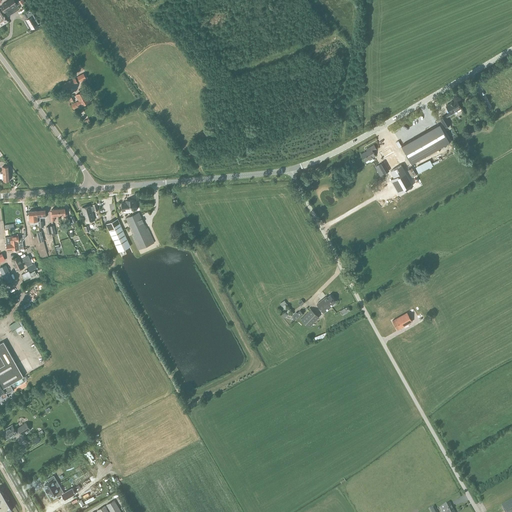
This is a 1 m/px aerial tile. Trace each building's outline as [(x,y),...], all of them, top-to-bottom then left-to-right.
[(10,0),(1,6),(5,12),(17,4),(14,0),(10,0)] [(27,20),(32,29),(37,25),(37,24),(39,23),(34,16),(32,17),(27,20)] [(80,82),(86,78),(83,73),(77,77),(80,82)] [(75,78),(61,85),(64,90),(78,83),(75,78)] [(83,91),(76,95),(80,102),(78,103),(77,102),(72,105),(74,109),(79,106),(79,104),(81,103),(82,106),(90,101),(83,91)] [(445,115),(446,116),(439,119),(444,128),(451,124),(447,117),(454,113),(453,112),(461,108),(456,100),(446,106),(450,113),(445,115)] [(441,123),(402,146),(412,164),(451,141),(441,123)] [(373,152),(377,149),(374,144),(370,147),(366,149),(367,151),(361,154),(365,161),(369,159),(369,160),(373,158),(373,157),(375,156),(373,152)] [(402,165),(391,146),(379,153),(390,171),(394,178),(390,180),(398,194),(413,185),(402,165)] [(383,174),(389,171),(384,162),(378,165),(383,174)] [(136,202),(134,202),(134,200),(126,200),(126,202),(122,203),(122,205),(121,205),(121,208),(122,208),(122,210),(123,210),(123,213),(132,212),(132,210),(137,209),(136,207),(138,207),(137,204),(136,204),(136,202)] [(93,204),(93,206),(91,206),(91,205),(81,208),(85,223),(96,220),(93,211),(94,210),(95,211),(98,210),(96,203),(93,204)] [(54,216),(59,215),(58,208),(52,209),(52,211),(51,211),(51,221),(54,221),(54,216)] [(58,208),(59,215),(64,215),(65,220),(67,220),(67,210),(65,210),(65,208),(58,208)] [(30,222),(38,221),(37,210),(29,211),(30,222)] [(38,221),(39,221),(41,221),(40,216),(41,216),(42,218),(46,217),(45,210),(37,210),(38,221)] [(155,243),(148,228),(146,228),(139,212),(125,218),(133,234),(131,235),(138,250),(155,243)] [(130,247),(117,219),(106,224),(119,252),(119,251),(130,246),(130,247)] [(83,247),(88,244),(80,230),(75,233),(83,247)] [(11,242),(6,242),(7,251),(19,249),(18,244),(15,245),(15,242),(19,241),(18,235),(10,236),(11,242)] [(61,254),(68,252),(66,243),(62,244),(63,247),(60,248),(61,254)] [(23,258),(21,259),(19,255),(17,256),(13,258),(10,259),(16,271),(18,270),(19,270),(22,268),(23,268),(25,267),(23,262),(24,262),(27,267),(32,264),(28,255),(23,258)] [(30,272),(37,268),(34,263),(27,267),(30,272)] [(6,265),(0,267),(0,268),(5,280),(12,277),(6,265)] [(317,304),(324,313),(331,306),(331,305),(335,302),(330,295),(325,299),(324,298),(317,304)] [(415,316),(424,312),(419,301),(410,305),(415,316)] [(288,314),(287,315),(289,317),(294,314),(292,312),(293,311),(287,303),(286,303),(282,306),(285,311),(288,314)] [(351,311),(348,306),(340,311),(343,316),(351,311)] [(319,317),(311,309),(301,320),(310,327),(319,317)] [(296,313),(292,317),(297,321),(303,314),(300,311),(297,314),(296,313)] [(397,330),(412,321),(407,312),(392,321),(397,330)] [(0,395),(1,395),(3,398),(7,396),(6,393),(8,391),(9,392),(13,390),(10,384),(24,377),(4,341),(0,343),(0,395)] [(20,432),(22,435),(31,430),(26,423),(17,428),(18,428),(15,430),(12,425),(1,432),(6,440),(17,433),(20,432)] [(59,484),(54,475),(47,479),(49,482),(45,485),(46,488),(45,489),(46,491),(59,484)] [(64,493),(59,484),(46,491),(47,493),(49,492),(51,496),(55,494),(57,497),(62,495),(64,493)] [(73,488),(64,493),(62,495),(65,500),(76,493),(73,488)] [(0,511),(4,511),(11,508),(0,489),(0,511)] [(121,511),(114,500),(106,505),(110,511),(121,511)] [(511,511),(511,501),(501,507),(504,511),(511,511)]
